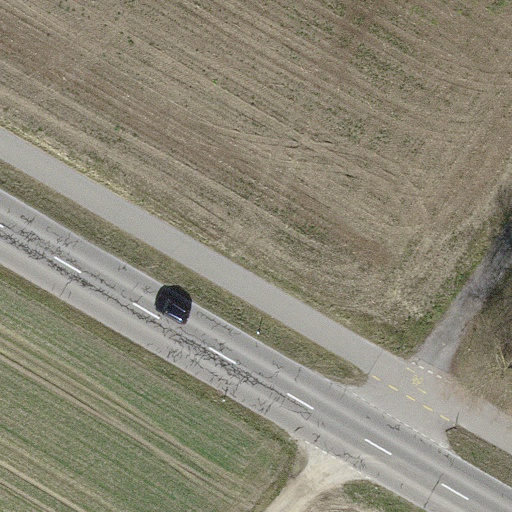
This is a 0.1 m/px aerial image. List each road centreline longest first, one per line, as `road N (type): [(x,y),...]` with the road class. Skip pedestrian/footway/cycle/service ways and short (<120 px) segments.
road 1 (tertiary): [(491,511),(0,226)]
road 2 (track): [(511,250),(424,386),(290,511)]
